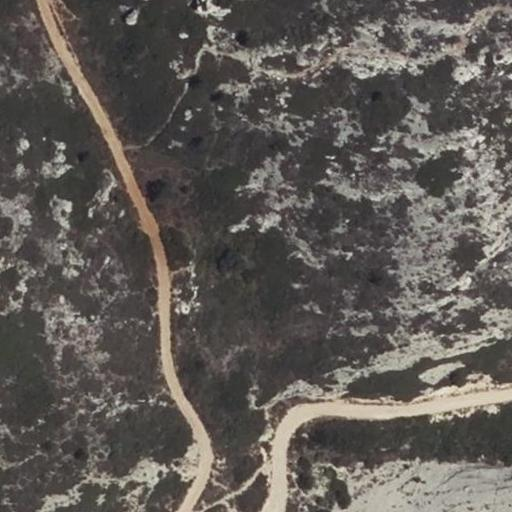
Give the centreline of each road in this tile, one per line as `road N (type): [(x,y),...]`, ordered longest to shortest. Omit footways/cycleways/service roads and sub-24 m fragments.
road 1 (track): [(38,0),(85,85),(157,254),(169,358),(194,421),(199,471),(185,511)]
road 2 (track): [(269,511),(278,444),(293,416),(326,407),(390,417),(511,393)]
